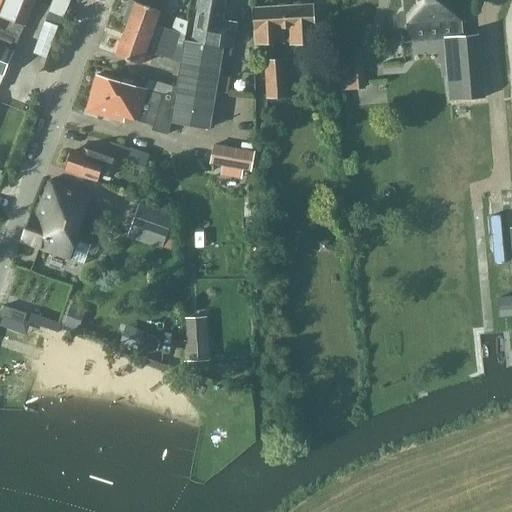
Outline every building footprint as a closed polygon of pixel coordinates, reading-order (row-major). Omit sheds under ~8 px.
[(13,50),(20,38),(35,0),(0,0),(0,84),(4,76),(13,50)] [(232,48),(236,24),(222,21),(225,0),(198,0),(192,43),(184,42),(178,75),(177,83),(177,87),(171,122),(210,128),(222,46),(232,48)] [(400,12),(398,14),(399,26),(402,29),(403,39),(406,41),(413,41),(412,29),(454,26),(455,35),(454,36),(458,76),(448,76),(450,100),(484,97),(478,34),(462,35),(461,21),(463,21),(463,13),(461,0),(403,0),(404,11),(400,12)] [(135,4),(126,30),(150,38),(182,49),(185,34),(171,30),(155,24),(159,12),(135,4)] [(290,38),(314,37),(312,4),(254,8),(256,43),(283,42),(282,31),(289,30),(290,38)] [(47,10),(44,19),(57,24),(60,15),(47,10)] [(182,50),(150,38),(126,30),(116,57),(140,65),(145,50),(180,61),(182,50)] [(340,89),(363,88),(360,46),(337,48),(340,89)] [(266,98),(288,97),(285,57),(264,58),(266,98)] [(95,75),(85,112),(123,122),(124,117),(153,125),(152,130),(168,134),(171,122),(177,87),(153,80),(149,79),(146,89),(95,75)] [(96,180),(99,172),(99,170),(114,175),(118,159),(117,159),(118,157),(126,159),(125,165),(144,172),(150,154),(130,147),(129,149),(110,142),(105,154),(88,148),(88,149),(83,148),(81,152),(72,149),(71,153),(65,168),(96,180)] [(250,170),(254,151),(214,144),(211,163),(250,170)] [(30,216),(20,243),(67,259),(83,265),(90,245),(74,240),(77,233),(90,196),(49,181),(36,218),(30,216)] [(163,238),(171,213),(140,203),(133,228),(163,238)] [(27,313),(11,307),(4,304),(0,314),(23,323),(27,313)] [(63,330),(76,335),(84,312),(71,308),(63,330)] [(56,331),(60,322),(31,311),(27,321),(56,331)] [(207,341),(206,316),(187,317),(187,341),(207,341)] [(126,327),(119,347),(136,352),(143,333),(126,327)]
